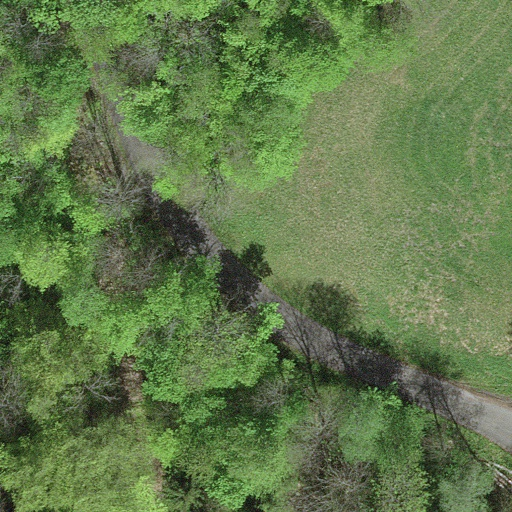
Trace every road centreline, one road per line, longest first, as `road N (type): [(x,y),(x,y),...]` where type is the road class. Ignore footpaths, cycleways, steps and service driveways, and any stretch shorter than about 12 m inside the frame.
road 1 (track): [(94,0),(166,173),(235,267),(318,333),(511,426)]
road 2 (track): [(59,0),(74,150),(167,511)]
